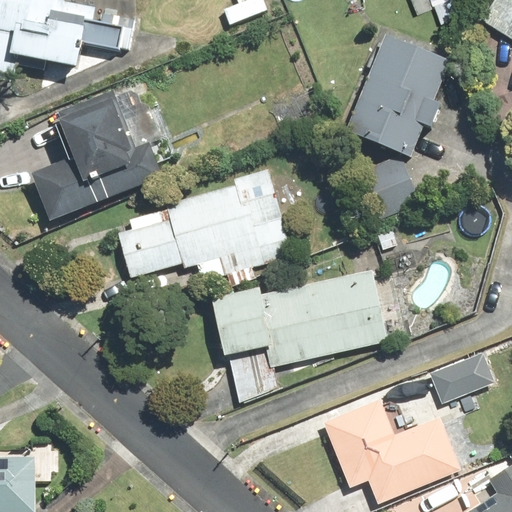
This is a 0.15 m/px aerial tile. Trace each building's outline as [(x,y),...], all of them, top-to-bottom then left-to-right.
[(100,6),(71,0),(0,0),(0,75),(15,79),(21,50),(88,64),(100,6)] [(266,0),(238,0),(240,4),(224,11),(231,27),(271,10),(266,0)] [(414,0),(420,13),(436,6),(442,20),(467,10),(462,0),(414,0)] [(511,0),(492,0),(482,17),(511,34),(511,0)] [(391,27),(350,129),(421,157),(462,56),(391,27)] [(121,87),(57,112),(75,157),(39,171),(58,219),(171,175),(157,139),(143,145),(121,87)] [(406,155),(362,170),(380,220),(424,205),(406,155)] [(276,173),(170,201),(172,207),(119,221),(134,276),(187,262),(189,268),(203,265),(208,281),(299,257),(276,173)] [(404,233),(377,236),(379,258),(407,255),(404,233)] [(271,344),(275,366),(393,340),(377,268),(269,292),(267,285),(219,295),(232,353),(271,344)] [(488,352),(432,373),(444,405),(500,384),(488,352)] [(385,396),(328,420),(356,487),(375,479),(385,503),(468,468),(446,415),(401,434),(385,396)] [(40,511),(41,455),(0,454),(0,511),(40,511)] [(511,511),(511,463),(492,477),(501,491),(467,511),(511,511)]
